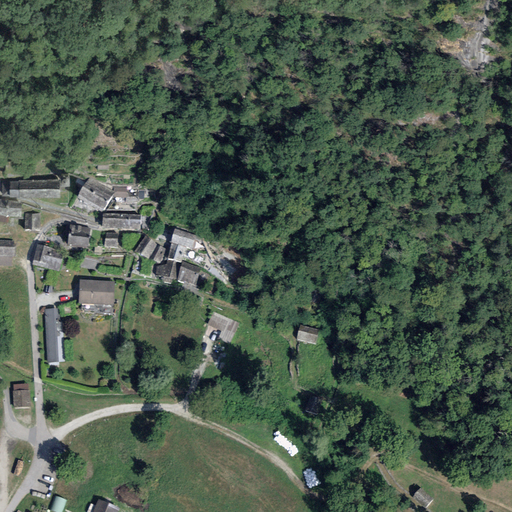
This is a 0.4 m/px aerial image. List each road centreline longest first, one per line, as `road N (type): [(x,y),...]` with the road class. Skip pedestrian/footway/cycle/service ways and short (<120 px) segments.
road 1 (track): [(172,408),(266,454),(306,490),(331,498),(381,453),(473,495)]
road 2 (residential): [(99,224),(57,222),(33,247),(44,446)]
